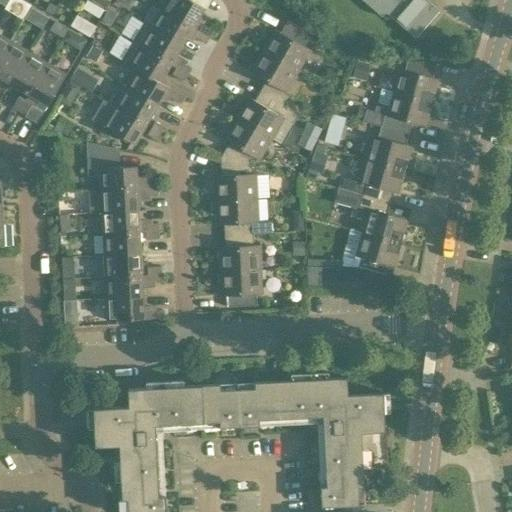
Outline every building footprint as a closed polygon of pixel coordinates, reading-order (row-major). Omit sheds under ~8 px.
[(22,19),(31,6),(19,0),(10,0),(5,9),(22,19)] [(86,0),(105,11),(110,3),(111,0),(86,0)] [(192,27),(203,8),(189,0),(166,0),(161,9),(208,37),(213,30),(201,24),(197,30),(192,27)] [(56,6),(49,2),(44,10),(51,14),(56,6)] [(30,22),(36,11),(30,7),(24,19),(30,22)] [(109,26),(116,14),(108,9),(101,21),(109,26)] [(189,39),(194,37),(205,44),(208,37),(161,9),(150,27),(181,46),(186,37),(189,39)] [(75,14),(70,26),(91,34),(96,22),(75,14)] [(262,51),(297,71),(309,51),(304,47),(310,38),(288,19),(280,33),(274,30),(262,51)] [(170,64),(176,67),(175,68),(186,74),(190,67),(179,61),(179,56),(176,54),(181,46),(150,27),(143,23),(132,42),(170,64)] [(0,56),(10,41),(0,34),(0,56)] [(10,41),(0,56),(0,77),(9,83),(28,52),(10,41)] [(170,64),(132,42),(120,61),(136,70),(136,69),(159,83),(159,82),(170,64)] [(99,53),(93,49),(86,60),(93,64),(99,53)] [(297,71),(262,51),(249,72),(265,81),(259,91),(283,105),(284,105),(289,96),(284,93),(297,71)] [(28,52),(9,83),(28,94),(47,63),(28,52)] [(357,60),(352,77),(365,81),(370,64),(357,60)] [(398,68),(392,90),(392,91),(431,102),(437,79),(432,77),(436,62),(407,61),(404,70),(398,68)] [(47,63),(28,94),(47,105),(65,74),(47,63)] [(70,77),(68,79),(76,84),(83,72),(75,68),(70,77)] [(186,74),(175,68),(172,74),(183,81),(186,74)] [(165,99),(169,97),(180,104),(184,97),(173,90),(159,82),(159,83),(136,69),(136,70),(125,88),(156,107),(162,97),(165,99)] [(156,107),(125,88),(114,106),(145,125),(156,107)] [(424,126),(431,102),(392,91),(392,90),(382,88),(378,102),(376,102),(374,111),(366,109),(362,121),(380,126),(380,125),(408,133),(411,122),(424,126)] [(236,118),(271,139),(280,144),(298,113),(284,105),(283,105),(259,91),(253,101),(248,98),(236,118)] [(18,110),(25,99),(18,95),(12,107),(18,110)] [(25,99),(18,110),(25,115),(32,103),(25,99)] [(145,125),(114,106),(103,100),(91,119),(102,126),(102,125),(134,144),(145,125)] [(338,146),(345,119),(331,115),(323,142),(338,146)] [(271,139),(236,118),(223,140),(229,143),(220,158),(249,165),(253,157),(259,161),(271,139)] [(150,128),(162,135),(166,128),(154,121),(150,128)] [(307,122),(296,144),(311,151),(322,129),(307,122)] [(54,131),(45,125),(41,131),(50,137),(54,131)] [(365,157),(404,169),(411,146),(405,144),(408,133),(380,125),(380,126),(377,137),(372,135),(365,157)] [(162,135),(150,128),(146,135),(158,141),(162,135)] [(140,177),(136,177),(135,166),(119,167),(118,149),(86,142),(87,177),(99,176),(100,190),(155,187),(155,180),(142,180),(140,177)] [(316,144),(306,177),(315,180),(317,172),(322,173),(327,155),(324,154),(326,147),(316,144)] [(404,169),(365,157),(358,183),(364,184),(361,194),(389,202),(391,192),(397,194),(404,169)] [(216,200),(256,198),(255,175),(267,174),(267,169),(249,165),(220,158),(221,175),(214,176),(216,200)] [(141,200),(143,196),(156,195),(155,187),(100,190),(100,191),(88,191),(89,213),(101,212),(138,210),(137,200),(141,200)] [(361,232),(400,243),(407,219),(386,213),(389,202),(361,194),(337,188),(333,202),(352,207),(350,215),(365,219),(361,232)] [(256,198),(216,200),(216,201),(210,201),(210,214),(216,214),(217,225),(223,224),(224,235),(252,234),(272,233),(271,221),(257,221),(256,198)] [(139,232),(145,231),(158,230),(158,223),(145,223),(142,220),(138,220),(138,210),(101,212),(103,233),(139,231),(139,232)] [(297,221),(295,223),(294,224),(294,231),(304,230),(303,220),(301,221),(297,221)] [(158,230),(145,231),(145,239),(158,238),(158,230)] [(139,231),(103,233),(104,255),(140,253),(139,232),(139,231)] [(400,243),(361,232),(355,256),(360,258),(357,268),(385,276),(388,265),(394,266),(400,243)] [(219,272),(260,269),(259,245),(253,245),(252,234),(224,235),(224,247),(218,247),(219,272)] [(70,235),(60,236),(61,257),(62,257),(72,257),(70,235)] [(304,241),(292,241),(292,254),(304,254),(304,241)] [(105,277),(160,274),(160,266),(148,267),(147,262),(141,262),(140,253),(104,255),(105,277)] [(256,305),(256,294),(262,294),(260,269),(219,272),(221,296),(227,296),(228,307),(256,305)] [(74,278),(73,270),(62,271),(63,279),(74,278)] [(146,287),(148,282),(161,282),(160,274),(105,277),(106,298),(142,296),(142,287),(146,287)] [(107,320),(150,318),(163,318),(162,310),(149,311),(147,306),(143,306),(142,296),(106,298),(107,320)] [(64,300),(64,308),(76,308),(76,300),(75,300),(64,300)] [(239,389),(239,426),(260,425),(259,419),(323,416),(326,486),(321,486),(322,507),(359,505),(358,488),(364,487),(361,432),(385,431),(383,393),(348,394),(347,377),(255,382),(255,388),(239,389)] [(160,494),(159,489),(156,424),(220,421),(220,427),(239,426),(239,389),(220,390),(220,383),(128,388),(129,405),(94,407),(95,445),(119,445),(122,498),(128,498),(128,511),(166,511),(166,494),(160,494)]
